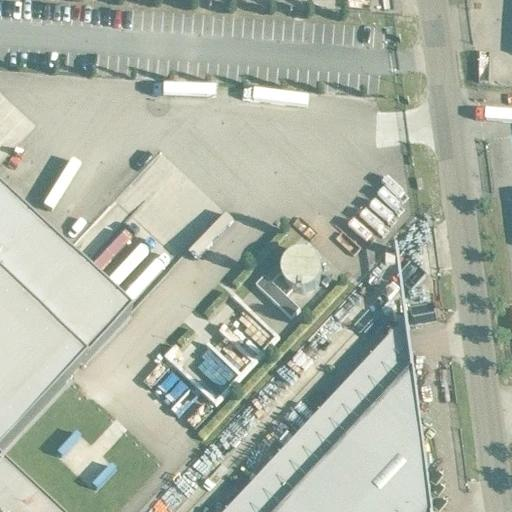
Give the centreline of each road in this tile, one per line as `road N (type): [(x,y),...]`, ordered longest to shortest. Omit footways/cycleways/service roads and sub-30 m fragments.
road 1 (unclassified): [(429,0),(499,511)]
road 2 (unknown): [(435,43),(0,33)]
road 3 (unknown): [(446,124),(168,133),(108,147),(45,175)]
road 4 (unknown): [(461,230),(197,511)]
